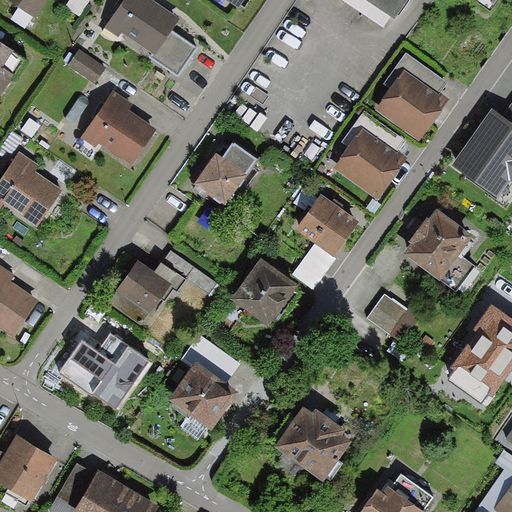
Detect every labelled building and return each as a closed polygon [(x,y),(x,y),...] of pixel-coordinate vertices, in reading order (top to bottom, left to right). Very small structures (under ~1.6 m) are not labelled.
[(48,0),(8,0),(37,19),(48,0)] [(90,0),(70,0),(71,0),(66,8),(79,17),(90,0)] [(151,0),(124,0),(104,30),(121,41),(125,37),(156,57),(172,33),(180,21),(151,1),(151,0)] [(225,0),(239,9),(244,0),(225,0)] [(357,0),(394,25),(411,0),(357,0)] [(196,50),(172,33),(156,57),(152,61),(178,77),(196,50)] [(0,98),(25,62),(0,45),(0,98)] [(106,68),(80,51),(69,67),(96,84),(106,68)] [(407,55),(385,86),(391,90),(376,111),(420,142),(448,103),(439,97),(448,85),(407,55)] [(132,105),(114,93),(82,138),(97,148),(99,145),(131,167),(156,131),(127,111),(132,105)] [(511,109),(503,122),(511,128),(511,109)] [(365,114),(343,145),(349,149),(334,170),(379,201),(409,160),(399,153),(407,143),(365,114)] [(511,128),(503,122),(493,115),(454,170),(498,201),(510,184),(511,185),(511,128)] [(226,210),(257,164),(232,148),(222,163),(215,158),(195,189),(226,210)] [(37,168),(20,156),(0,183),(0,208),(4,211),(7,206),(38,227),(61,193),(33,173),(37,168)] [(296,233),(314,246),(334,260),(359,226),(322,198),(296,233)] [(462,229),(440,212),(433,222),(430,219),(412,243),(416,246),(408,255),(441,281),(444,277),(459,289),(477,267),(460,254),(469,241),(459,233),(462,229)] [(334,260),(314,246),(291,276),(314,293),(336,262),(334,260)] [(218,284),(171,253),(155,277),(171,288),(179,293),(187,282),(209,297),(218,284)] [(299,290),(262,264),(232,306),(270,332),(299,290)] [(171,288),(155,277),(138,265),(110,307),(141,328),(148,317),(150,318),(171,288)] [(13,276),(0,266),(0,326),(14,336),(37,303),(9,283),(13,276)] [(407,311),(386,295),(370,317),(391,332),(407,311)] [(511,319),(511,318),(491,305),(473,330),(476,332),(450,368),(456,372),(450,380),(482,402),(488,395),(493,398),(511,371),(511,319)] [(135,334),(125,325),(116,334),(126,343),(135,334)] [(182,360),(194,368),(225,389),(242,365),(199,335),(182,360)] [(167,352),(145,338),(131,360),(154,374),(167,352)] [(117,367),(83,343),(60,375),(93,400),(117,367)] [(225,389),(194,368),(170,405),(212,433),(236,397),(225,389)] [(314,419),(305,413),(277,454),(324,486),(351,446),(340,439),(345,432),(317,414),(314,419)] [(34,493),(57,451),(16,429),(0,458),(0,484),(26,499),(31,491),(34,493)] [(150,511),(157,499),(97,465),(94,471),(78,461),(53,506),(63,511),(71,511),(74,508),(80,511),(150,511)] [(424,511),(433,500),(399,476),(384,496),(378,493),(364,511),(424,511)] [(511,511),(511,487),(496,511),(511,511)]
